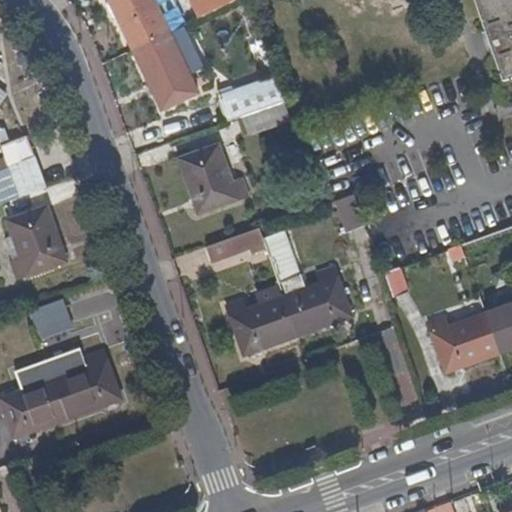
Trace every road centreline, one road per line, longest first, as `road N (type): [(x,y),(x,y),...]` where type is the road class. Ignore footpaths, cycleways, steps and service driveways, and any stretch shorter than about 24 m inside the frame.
road 1 (residential): [(235,511),(68,54),(27,0)]
road 2 (tertiary): [(292,511),(511,435)]
